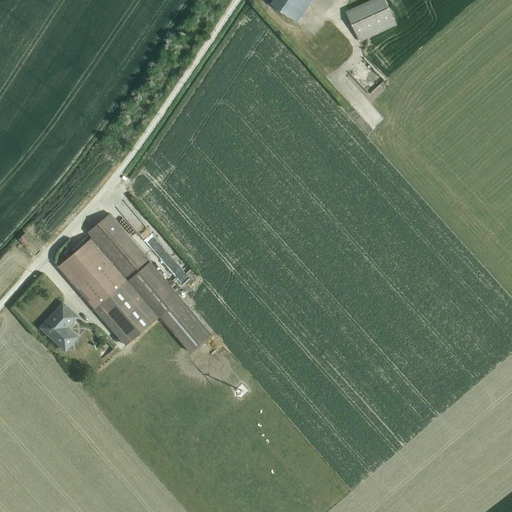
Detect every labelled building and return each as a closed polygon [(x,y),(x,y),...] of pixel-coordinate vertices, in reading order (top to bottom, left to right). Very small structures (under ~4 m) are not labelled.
[(313,0),(273,0),(271,4),(298,23),(313,0)] [(385,0),(370,0),(346,11),(360,42),(397,25),(385,0)] [(324,25),(306,43),(327,64),(339,52),(338,51),(346,44),(335,32),(336,31),(332,27),(329,29),(324,25)] [(369,54),(364,58),(374,69),(379,65),(369,54)] [(129,197),(124,201),(135,215),(140,211),(129,197)] [(217,335),(115,214),(93,232),(195,353),(217,335)] [(25,246),(32,241),(26,233),(19,238),(25,246)] [(95,238),(59,268),(127,348),(162,318),(95,238)] [(43,325),(68,354),(85,340),(74,327),(83,319),(69,303),(43,325)]
